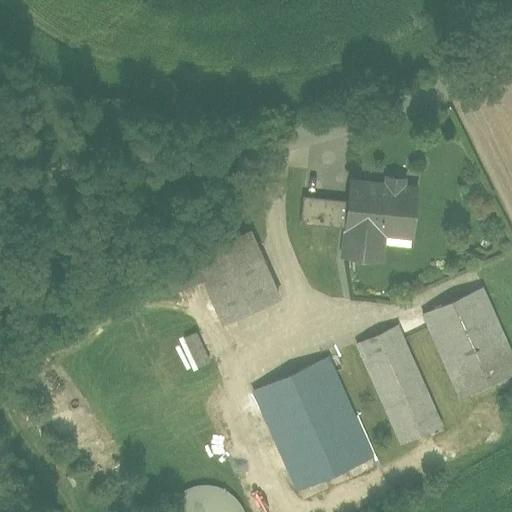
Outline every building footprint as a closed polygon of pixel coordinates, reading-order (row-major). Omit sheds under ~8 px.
[(417,242),(419,181),(359,179),(358,194),(318,193),(316,225),(346,227),(345,261),(385,263),(386,240),(417,242)] [(258,214),(203,237),(236,316),(291,294),(258,214)] [(511,334),(489,285),(429,312),(465,392),(511,370),(511,334)] [(405,323),(363,341),(404,442),(447,424),(405,323)] [(338,357),(259,389),(300,487),(378,455),(338,357)]
